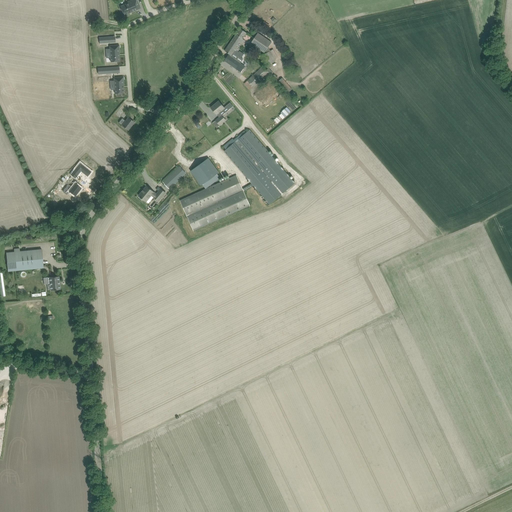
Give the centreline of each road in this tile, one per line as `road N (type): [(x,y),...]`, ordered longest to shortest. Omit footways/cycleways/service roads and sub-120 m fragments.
road 1 (unclassified): [(90,377),(83,227),(248,0)]
road 2 (track): [(170,115),(131,103),(124,24),(194,0)]
road 3 (unclassified): [(100,511),(90,377)]
